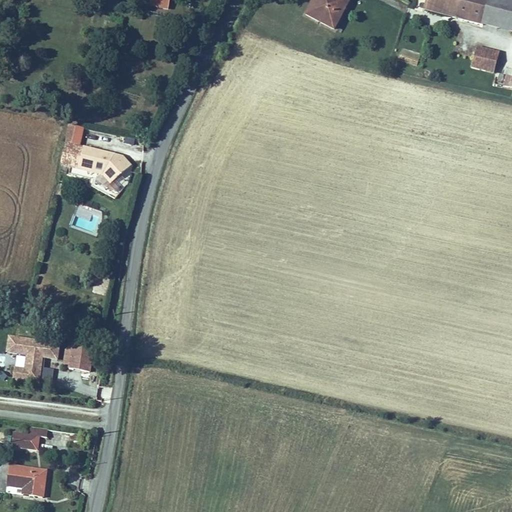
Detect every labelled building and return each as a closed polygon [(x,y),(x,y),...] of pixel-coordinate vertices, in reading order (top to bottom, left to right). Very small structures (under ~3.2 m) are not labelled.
[(314,0),(306,17),(335,31),(349,0),(314,0)] [(427,0),(425,9),(488,26),(494,0),(427,0)] [(511,0),(494,0),(488,26),(511,32),(511,0)] [(477,47),(472,67),(495,73),(500,52),(477,47)] [(511,88),(511,75),(506,74),(503,86),(511,88)] [(84,128),(70,125),(62,167),(103,175),(111,185),(132,165),(124,156),(110,153),(109,158),(103,157),(104,152),(81,147),(84,128)] [(95,275),(94,293),(106,294),(108,276),(95,275)] [(9,353),(28,356),(27,371),(16,369),(15,379),(40,382),(42,362),(40,362),(41,357),(57,360),(59,345),(11,339),(9,353)] [(92,345),(72,343),(69,369),(89,371),(92,345)] [(44,367),(40,381),(51,384),(55,370),(44,367)] [(48,430),(32,428),(31,436),(40,438),(47,439),(48,430)] [(40,438),(31,436),(13,434),(11,448),(38,452),(40,438)] [(49,470),(10,466),(10,463),(0,461),(0,492),(7,493),(7,486),(23,487),(31,488),(30,497),(46,498),(49,470)] [(31,488),(23,487),(22,496),(30,497),(31,488)]
